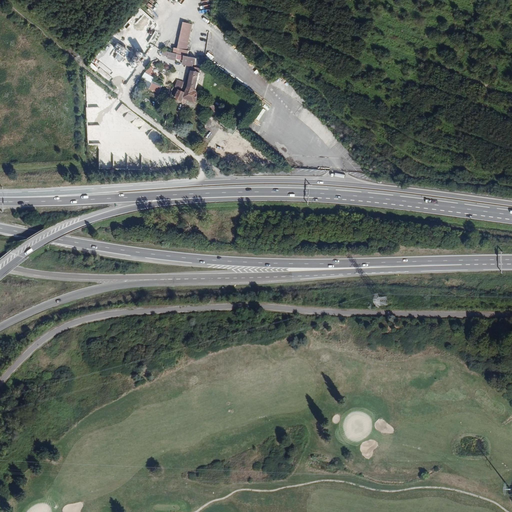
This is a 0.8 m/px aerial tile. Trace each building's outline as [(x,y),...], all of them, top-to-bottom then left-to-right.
[(197,62),(195,61),(200,36),(194,34),(189,57),(186,56),(185,64),(184,66),(186,66),(187,66),(187,65),(188,64),(192,65),(192,66),(191,67),(193,67),(194,66),(196,67),(197,62)] [(105,49),(113,57),(126,43),(118,35),(105,49)] [(98,58),(105,65),(113,57),(105,50),(98,58)] [(91,65),(98,72),(105,65),(98,59),(91,65)] [(196,98),(204,101),(208,80),(201,79),(202,77),(204,77),(205,70),(193,67),(191,67),(192,66),(187,65),(187,66),(186,66),(185,70),(192,71),(191,76),(199,78),(197,86),(196,86),(193,98),(196,98)] [(149,66),(144,72),(154,79),(158,73),(149,66)] [(275,115),(280,109),(266,98),(265,99),(262,97),(266,91),(264,89),(258,97),(264,101),(258,108),(273,119),(275,116),(275,115)] [(113,101),(102,92),(95,100),(106,109),(113,101)] [(271,96),(269,99),(279,107),(281,104),(271,96)] [(194,111),(203,115),(205,110),(207,110),(208,106),(204,102),(204,101),(196,98),(193,105),(186,102),(184,102),(181,108),(183,109),(182,111),(192,115),(194,111)] [(211,104),(208,109),(214,114),(218,109),(211,104)] [(301,105),(294,114),(313,131),(318,125),(317,124),(320,121),(301,105)] [(234,130),(235,128),(217,114),(212,119),(230,134),(234,130)] [(253,122),(262,130),(264,128),(255,120),(253,122)] [(240,146),(245,139),(234,130),(230,134),(228,137),(240,146)] [(87,139),(87,146),(101,145),(101,139),(101,138),(95,138),(94,131),(88,131),(88,139),(87,139)]
